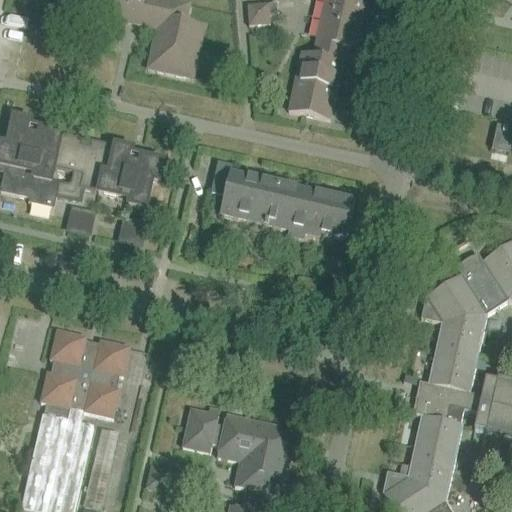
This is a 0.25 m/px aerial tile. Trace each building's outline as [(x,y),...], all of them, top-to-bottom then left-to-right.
[(193,83),(205,29),(186,25),(190,6),(160,0),(74,0),(93,4),(90,18),(109,22),(108,28),(118,31),(121,18),(138,21),(137,28),(155,33),(147,72),(193,83)] [(333,0),(332,8),(324,6),(314,54),(324,56),(323,60),(301,56),(288,115),(330,124),(346,51),(355,53),(366,0),(333,0)] [(268,7),(247,8),(249,29),(270,28),(268,7)] [(80,192),(98,196),(102,176),(108,177),(114,149),(91,144),(90,151),(81,149),(82,142),(37,132),(36,138),(28,137),(30,125),(13,121),(7,150),(1,148),(0,152),(0,168),(5,170),(0,191),(0,195),(29,202),(28,207),(54,212),(57,198),(77,203),(80,192)] [(102,176),(98,196),(121,201),(123,195),(131,197),(128,208),(145,212),(152,184),(158,185),(162,166),(139,160),(137,166),(129,164),(132,153),(114,149),(108,177),(102,176)] [(217,166),(210,197),(226,200),(221,220),(289,236),(288,241),(303,244),(304,239),(318,243),(320,238),(345,244),(354,206),(232,177),(234,169),(217,166)] [(68,234),(89,238),(93,218),(73,213),(68,234)] [(120,245),(140,250),(145,229),(124,225),(120,245)] [(421,321),(421,323),(441,327),(428,387),(470,397),(487,319),(508,306),(511,306),(511,246),(483,265),(478,258),(466,263),(456,272),(460,279),(425,302),(421,321)] [(339,283),(343,263),(327,259),(322,279),(339,283)] [(85,346),(86,342),(57,335),(50,364),(53,365),(51,378),(47,377),(40,407),(46,408),(83,417),(113,423),(120,394),(116,393),(119,380),(123,381),(129,352),(100,345),(99,349),(85,346)] [(419,385),(412,419),(420,421),(460,428),(463,413),(477,416),(474,433),(486,436),(485,438),(511,444),(511,385),(497,383),(497,385),(485,382),(481,399),(470,397),(428,387),(419,385)] [(81,428),(83,417),(46,408),(44,419),(43,419),(20,511),(74,511),(93,430),(81,428)] [(269,511),(273,499),(282,501),(293,450),(287,449),(290,439),(279,436),(280,431),(226,419),(223,431),(216,429),(218,420),(208,417),(191,413),(182,452),(210,458),(211,450),(219,452),(217,461),(240,466),(247,468),(246,470),(241,491),(234,490),(234,491),(245,493),(241,511),(240,511),(230,510),(230,511),(234,511),(269,511)] [(387,477),(382,497),(391,511),(448,511),(446,507),(463,429),(460,428),(420,421),(407,481),(387,476),(387,477)] [(152,472),(147,492),(167,496),(172,476),(152,472)]
